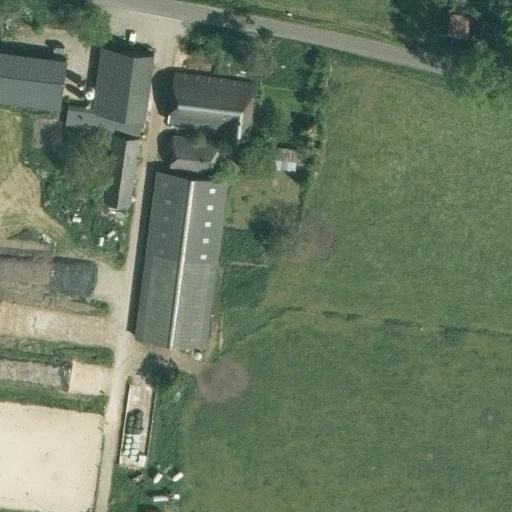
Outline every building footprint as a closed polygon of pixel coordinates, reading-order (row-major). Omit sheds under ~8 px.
[(448,35),(479,40),(482,18),(451,13),(448,35)] [(114,133),(105,202),(131,206),(140,138),(151,52),(101,45),(99,63),(94,107),(69,104),(66,125),(114,133)] [(0,101),(60,109),(67,58),(0,49),(0,101)] [(223,128),(222,132),(248,136),(254,85),(176,74),(169,121),(223,128)] [(175,136),(170,169),(214,174),(218,141),(175,136)] [(269,167),(295,170),(298,148),(271,145),(269,167)] [(227,178),(158,170),(137,337),(206,346),(227,178)] [(119,444),(144,446),(147,382),(122,381),(119,444)]
